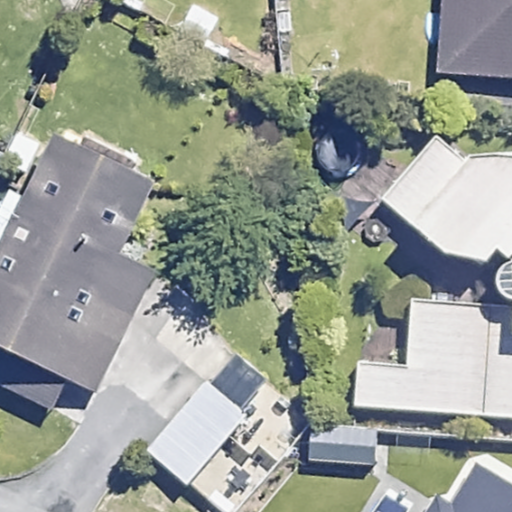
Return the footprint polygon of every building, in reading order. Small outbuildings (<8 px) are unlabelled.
[(511,0),(426,0),(417,77),(511,87),(511,0)] [(169,183),(66,133),(0,254),(0,339),(67,376),(169,183)] [(511,154),(379,140),(351,399),(511,415),(511,154)] [(197,375),(136,441),(182,483),(243,417),(197,375)] [(315,426),(282,392),(250,422),(283,456),(315,426)] [(511,511),(511,487),(479,467),(452,509),(437,500),(429,511),(511,511)]
